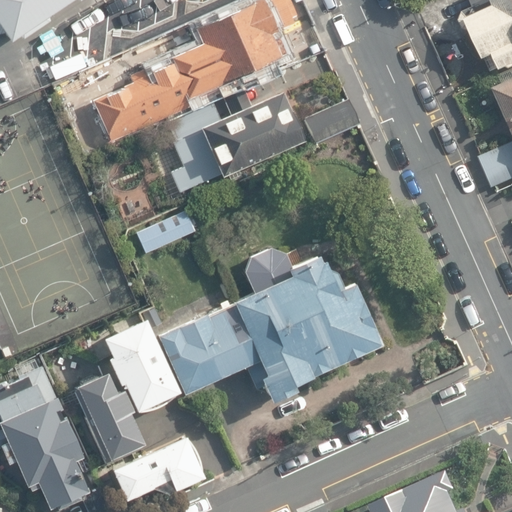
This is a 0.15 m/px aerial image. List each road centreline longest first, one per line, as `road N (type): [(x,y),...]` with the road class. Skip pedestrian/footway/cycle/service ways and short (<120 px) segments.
road 1 (residential): [(511,349),(356,0)]
road 2 (residential): [(511,382),(227,511)]
